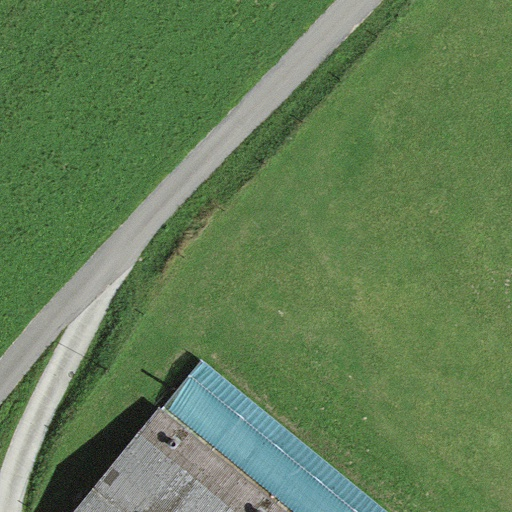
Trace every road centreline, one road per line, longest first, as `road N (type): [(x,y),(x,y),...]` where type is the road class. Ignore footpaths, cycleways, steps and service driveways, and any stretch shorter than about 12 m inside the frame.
road 1 (residential): [(0,387),(112,259),(370,0)]
road 2 (track): [(5,511),(112,259)]
